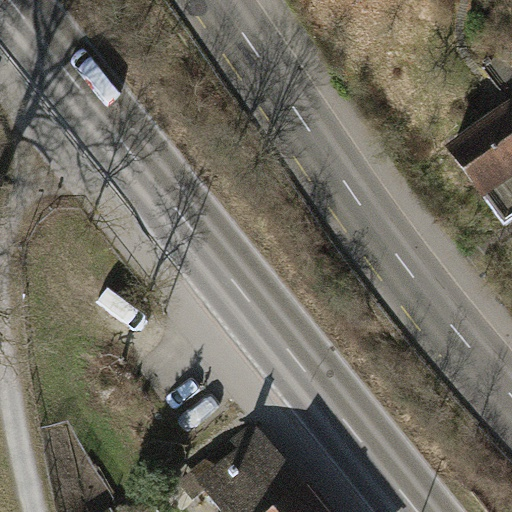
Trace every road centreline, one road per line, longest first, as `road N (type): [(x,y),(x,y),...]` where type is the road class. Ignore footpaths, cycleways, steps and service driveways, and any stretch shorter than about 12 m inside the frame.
road 1 (primary): [(13,0),(421,511)]
road 2 (tertiary): [(222,0),(434,303),(511,391)]
